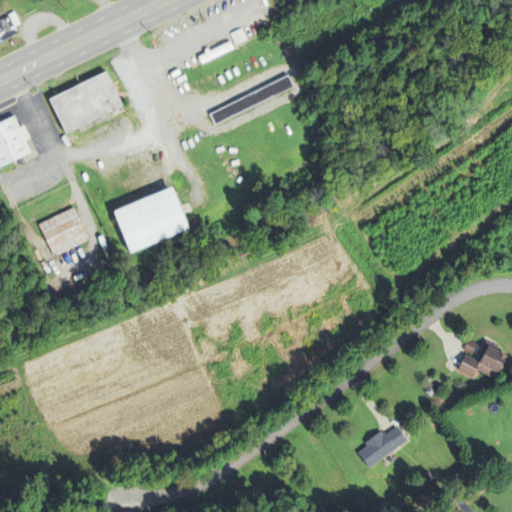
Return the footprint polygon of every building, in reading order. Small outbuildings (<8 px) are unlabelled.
[(0,40),(19,32),(11,14),(0,19),(0,40)] [(231,35),(242,29),(247,40),(236,45),(231,35)] [(201,64),(198,58),(230,42),(233,49),(201,64)] [(48,100),(106,72),(122,107),(64,135),(48,100)] [(209,115),(288,76),(293,87),(215,126),(209,115)] [(25,141),(30,152),(0,166),(0,123),(14,117),(19,128),(23,126),(29,139),(25,141)] [(112,212),(170,188),(188,230),(129,254),(112,212)] [(54,257),(38,226),(74,208),(89,240),(54,257)] [(472,355),(463,351),(469,340),(478,344),(472,355)] [(476,370),(472,378),(457,371),(465,356),(475,361),(484,345),(486,341),(502,350),(500,354),(505,356),(493,379),(476,370)] [(386,435),(396,427),(406,441),(369,469),(359,455),(358,453),(367,446),(365,444),(380,432),(382,435),(385,433),(386,435)]
